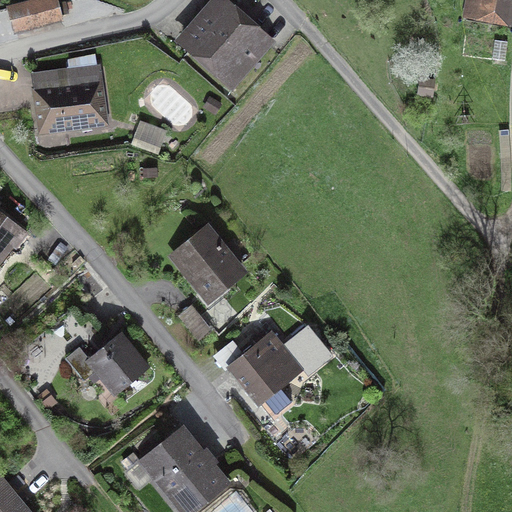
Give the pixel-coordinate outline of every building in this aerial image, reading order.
[(511,0),(469,0),(466,21),(511,28),(511,0)] [(54,1),(12,8),(16,28),(58,21),(54,1)] [(188,39),(234,80),(265,46),(218,5),(188,39)] [(36,77),(44,130),(106,121),(97,68),(36,77)] [(0,262),(25,236),(0,212),(0,262)] [(203,234),(174,258),(208,297),(237,274),(203,234)] [(214,353),(229,340),(208,315),(193,328),(214,353)] [(271,334),(233,365),(262,400),(282,384),(274,374),(292,359),(271,334)] [(120,391),(146,369),(120,338),(94,359),(120,391)] [(190,511),(226,483),(185,433),(147,464),(185,511),(190,511)] [(0,511),(27,511),(0,479),(0,511)]
